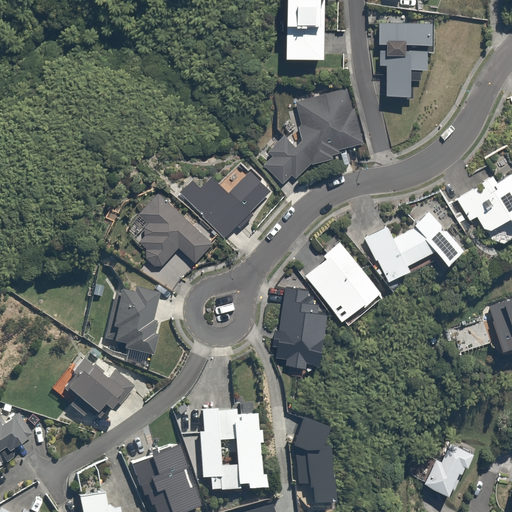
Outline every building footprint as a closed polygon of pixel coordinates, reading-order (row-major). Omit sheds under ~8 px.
[(333,0),(282,0),(280,55),(331,57),(333,0)] [(433,23),(376,21),(377,64),(385,64),(384,94),(409,95),(409,76),(419,76),(419,67),(424,67),(424,48),(405,48),(405,44),(432,44),(433,23)] [(347,86),(295,102),(301,125),(296,127),(299,138),(292,144),(284,135),(266,151),(269,155),(262,162),(280,183),(288,176),(291,178),(307,164),(334,156),(332,152),(356,145),(355,142),(362,139),(347,86)] [(191,177),(175,193),(221,235),(229,226),(233,230),(251,210),(249,208),(267,189),(259,181),(262,177),(249,166),(243,172),(235,164),(217,184),(207,175),(198,184),(191,177)] [(475,183),(454,196),(467,220),(474,216),(482,230),(485,228),(493,242),(511,231),(511,169),(495,179),(492,172),(479,179),(482,185),(477,188),(475,183)] [(211,241),(156,193),(139,211),(148,219),(140,229),(144,233),(137,241),(146,249),(146,250),(146,251),(146,252),(146,253),(146,254),(146,255),(146,256),(147,257),(147,258),(147,259),(148,259),(148,260),(149,261),(150,262),(151,263),(152,263),(152,264),(153,264),(154,264),(154,265),(155,265),(156,265),(157,265),(158,265),(159,265),(160,265),(161,265),(162,265),(163,264),(177,248),(193,262),(211,241)] [(385,225),(364,237),(375,259),(376,258),(387,279),(409,268),(406,264),(433,250),(445,262),(462,247),(427,209),(412,223),(415,227),(392,239),(385,225)] [(382,293),(337,239),(320,253),(325,258),(302,277),(338,319),(342,316),(347,322),(382,293)] [(306,288),(283,285),(278,327),(273,327),(270,358),(281,359),(280,364),(303,366),(304,360),(319,362),(324,312),(306,288)] [(158,292),(134,287),(133,291),(116,287),(107,326),(113,328),(110,341),(122,344),(120,349),(152,356),(157,334),(152,333),(155,320),(152,319),(158,292)] [(511,294),(501,298),(502,302),(488,306),(489,308),(499,355),(511,353),(511,294)] [(137,385),(114,365),(105,376),(78,353),(63,372),(65,373),(54,386),(66,397),(60,404),(83,423),(87,418),(94,424),(110,406),(115,411),(137,385)] [(214,407),(200,408),(200,430),(197,430),(198,477),(207,477),(207,489),(238,488),(238,484),(244,484),(244,488),(262,487),(262,472),(258,472),(257,443),(260,443),(260,429),(255,429),(255,412),(235,413),(235,409),(214,409),(214,407)] [(0,463),(3,462),(2,461),(7,457),(8,459),(21,451),(14,441),(28,432),(15,411),(1,419),(0,417),(0,463)] [(470,451),(446,440),(438,457),(433,455),(421,482),(445,493),(448,486),(451,487),(461,464),(464,465),(470,451)] [(107,491),(80,496),(83,511),(119,511),(118,502),(110,504),(107,491)] [(273,511),(270,502),(239,511),(273,511)]
